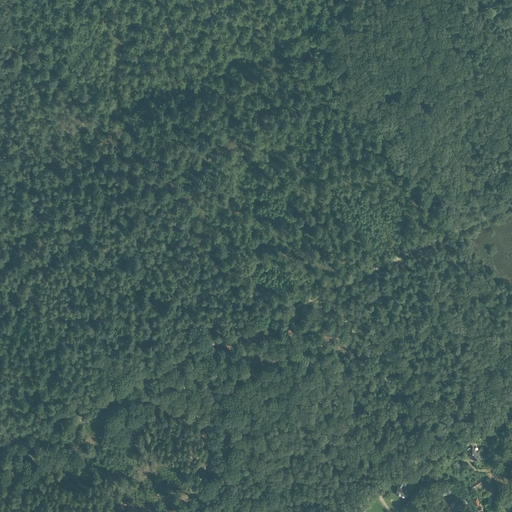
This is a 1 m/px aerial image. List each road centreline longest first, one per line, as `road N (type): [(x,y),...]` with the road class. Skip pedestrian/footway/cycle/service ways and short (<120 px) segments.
road 1 (track): [(357,277),(336,254),(276,254),(245,269),(233,265),(131,162),(12,19)]
road 2 (track): [(179,360),(511,202)]
road 3 (track): [(0,318),(32,292),(109,143),(119,0)]
road 4 (track): [(160,184),(340,89),(329,56),(262,0)]
road 5 (track): [(0,445),(179,360)]
road 6 (track): [(11,0),(0,172)]
road 7 (track): [(191,511),(209,436),(187,400),(179,360)]
road 8 (track): [(209,436),(284,461),(317,511)]
road 9 (track): [(473,511),(456,493),(432,495),(427,488),(413,421)]
road 10 (track): [(96,399),(32,292)]
